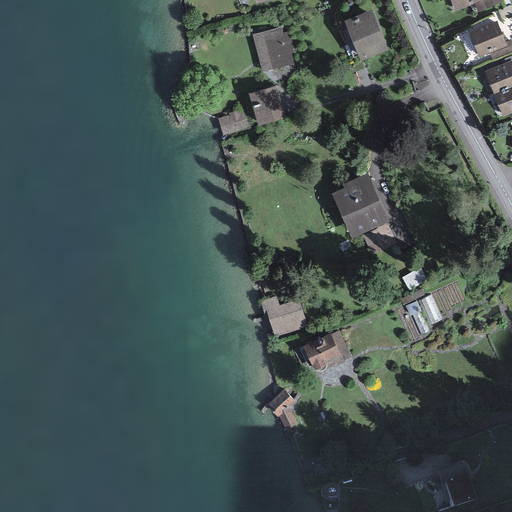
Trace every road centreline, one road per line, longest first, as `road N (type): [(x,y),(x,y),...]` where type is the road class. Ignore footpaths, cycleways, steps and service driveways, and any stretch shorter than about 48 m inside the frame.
road 1 (primary): [(497,179),(406,0)]
road 2 (residential): [(511,413),(345,474)]
